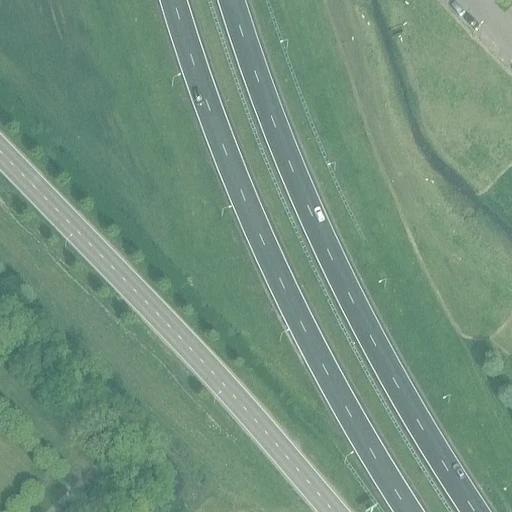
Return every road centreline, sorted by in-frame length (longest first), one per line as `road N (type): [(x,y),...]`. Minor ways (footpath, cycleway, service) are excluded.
road 1 (trunk): [(474,511),(357,314),(296,185),(230,0)]
road 2 (trunk): [(173,0),(221,150),(264,248),(407,511)]
road 3 (tertiary): [(334,511),(196,352),(0,148)]
